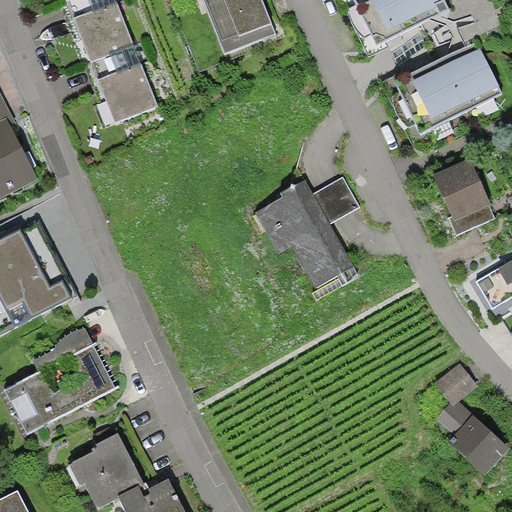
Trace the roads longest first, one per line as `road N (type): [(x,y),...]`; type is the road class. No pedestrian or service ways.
road 1 (residential): [(225,511),(100,245),(1,0)]
road 2 (residential): [(511,387),(429,277),(305,0)]
